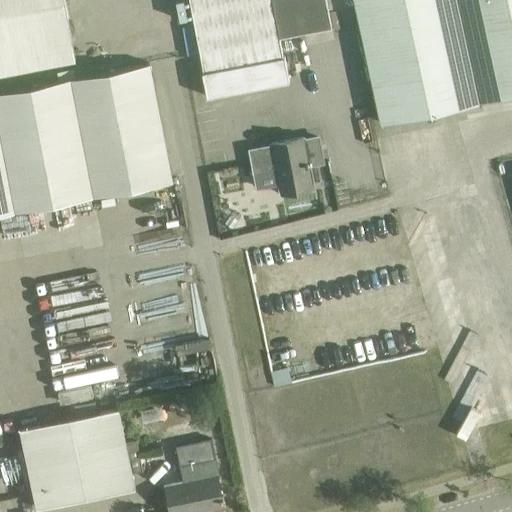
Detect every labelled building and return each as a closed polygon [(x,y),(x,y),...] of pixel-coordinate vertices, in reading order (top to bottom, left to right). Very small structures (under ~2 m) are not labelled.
[(64,0),(0,0),(0,71),(75,57),(64,0)] [(190,0),(204,70),(203,71),(207,96),(290,80),(285,55),(284,55),(273,0),(190,0)] [(511,0),(355,0),(382,122),(511,93),(511,0)] [(0,213),(173,180),(150,63),(0,91),(0,213)] [(251,149),(256,174),(277,170),(282,193),(314,187),(309,164),(323,161),(318,136),(304,139),(304,136),(272,142),(272,145),(251,149)] [(0,217),(2,226),(18,222),(15,213),(0,216),(0,217)] [(21,428),(37,507),(135,486),(132,472),(143,469),(137,438),(126,441),(119,407),(21,428)] [(216,458),(212,438),(178,445),(182,465),(216,458)] [(212,510),(223,508),(226,507),(223,493),(221,494),(217,474),(166,484),(172,511),(195,511),(212,509),(212,510)]
